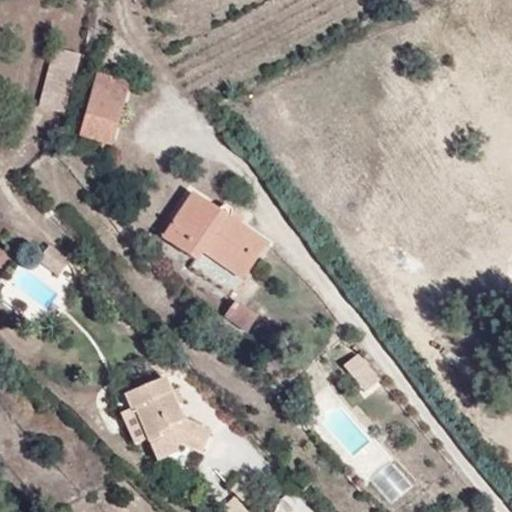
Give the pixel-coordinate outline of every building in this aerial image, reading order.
[(73,111),(102,83),(83,78),(73,111)] [(106,116),(114,87),(102,83),(73,111),(70,120),(85,136),(106,116)] [(95,151),(106,116),(85,136),(70,120),(64,143),(95,151)] [(261,314),(285,271),(201,219),(172,268),(211,293),(216,286),(261,314)] [(70,278),(50,264),(39,280),(59,294),(70,278)] [(253,362),(266,344),(242,328),(230,346),(253,362)] [(154,480),(173,470),(175,464),(197,474),(208,451),(179,438),(161,395),(118,414),(125,429),(127,434),(140,429),(152,456),(144,460),(154,480)] [(140,429),(127,434),(125,429),(117,433),(130,463),(143,458),(144,460),(152,456),(140,429)]
